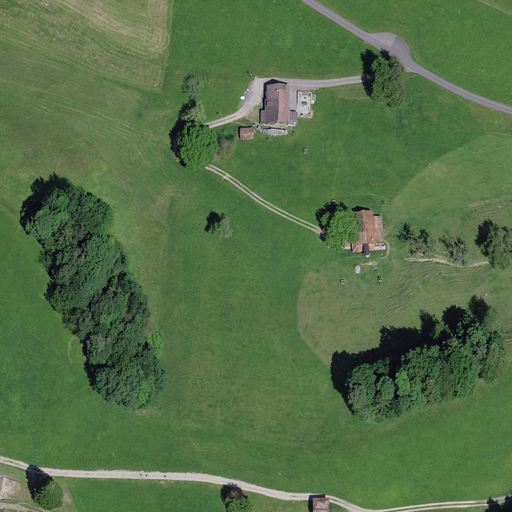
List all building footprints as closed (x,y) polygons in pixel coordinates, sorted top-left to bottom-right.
[(292,88),(268,87),(267,111),(262,111),(262,126),(299,127),(299,113),(291,113),(292,88)] [(243,123),(243,134),(251,134),(251,123),(243,123)] [(224,144),(203,142),(201,159),(222,162),(224,144)] [(374,213),(345,215),(346,236),(353,236),(354,254),(370,253),(369,235),(384,234),(383,219),(375,219),(374,213)] [(9,468),(0,465),(0,500),(0,501),(9,468)]
